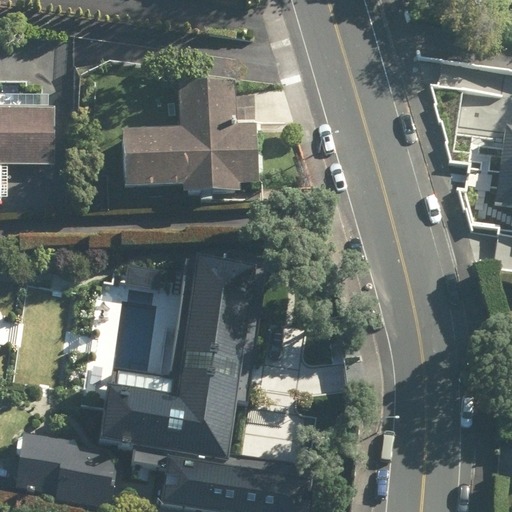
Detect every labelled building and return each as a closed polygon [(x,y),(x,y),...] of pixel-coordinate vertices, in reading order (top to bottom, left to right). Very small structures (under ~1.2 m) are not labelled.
[(243,184),(258,183),(256,120),(238,121),(236,82),(176,84),(178,132),(122,134),(124,189),(183,186),(184,199),(244,196),(243,184)] [(0,201),(10,202),(11,168),(54,169),(56,113),(0,110),(0,201)] [(511,122),(506,121),(493,204),(511,206),(511,122)] [(233,465),(258,264),(194,256),(176,404),(103,395),(97,448),(233,465)] [(19,440),(13,495),(54,500),(54,507),(103,511),(110,511),(116,463),(95,461),(97,448),(19,440)] [(134,457),(131,481),(164,485),(161,510),(177,511),(317,511),(321,480),(134,457)]
